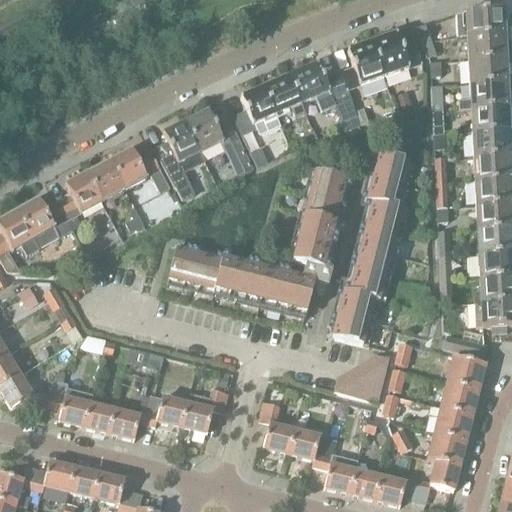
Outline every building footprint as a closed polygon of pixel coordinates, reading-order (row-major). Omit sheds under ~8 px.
[(466,41),(468,40),(503,38),(503,35),(502,29),(504,28),(503,18),(502,17),(502,13),(467,15),(467,16),(455,17),(456,39),(466,39),(466,41)] [(414,31),(420,48),(429,44),(423,28),(414,31)] [(370,47),(383,81),(407,72),(420,68),(414,50),(401,55),(395,38),(370,47)] [(503,42),(503,38),(468,40),(469,51),(466,51),(467,65),(469,65),(469,64),(504,62),(504,60),(504,53),(505,53),(504,42),(503,42)] [(420,48),(425,62),(434,58),(429,44),(420,48)] [(352,72),(339,76),(345,94),(383,81),(370,47),(346,55),(352,72)] [(48,55),(34,64),(40,73),(54,65),(48,55)] [(468,89),(470,89),(470,88),(505,87),(505,85),(505,78),(506,77),(506,67),(504,66),(504,62),(469,64),(469,65),(470,75),(467,76),(468,89)] [(439,66),(429,66),(430,80),(439,80),(439,66)] [(339,76),(338,76),(322,81),(316,68),(290,79),(302,106),(313,101),(319,115),(334,109),(342,134),(357,129),(353,115),(345,94),(339,76)] [(290,79),(265,90),(277,117),(290,112),(294,122),(303,118),(298,108),(302,106),(290,79)] [(458,114),(472,113),(472,112),(507,111),(507,108),(506,108),(506,102),(507,101),(507,91),(505,90),(505,87),(470,88),(470,89),(471,100),(469,100),(469,105),(457,105),(458,114)] [(245,115),(231,121),(237,137),(238,139),(243,137),(253,133),(251,129),(277,117),(265,90),(239,101),(245,115)] [(441,114),(440,90),(430,91),(431,107),(431,115),(441,114)] [(393,104),(396,114),(409,109),(406,99),(393,104)] [(459,138),(473,138),(473,137),(508,135),(508,133),(507,133),(507,126),(509,125),(508,115),(507,115),(507,111),(472,112),(472,113),(472,124),(470,124),(470,128),(458,128),(459,137),(459,138)] [(362,112),(353,115),(357,129),(366,126),(362,112)] [(431,115),(432,139),(442,139),(441,129),(442,129),(441,114),(431,115)] [(206,115),(184,125),(198,157),(220,147),(224,154),(234,174),(248,167),(227,122),(212,128),(206,115)] [(161,136),(168,150),(155,156),(164,173),(167,172),(171,180),(181,175),(177,167),(198,157),(184,125),(161,136)] [(315,146),(310,135),(302,139),(306,150),(315,146)] [(472,162),(474,162),(474,161),(509,160),(509,157),(508,150),(510,150),(509,139),(508,138),(508,137),(508,135),(473,137),(473,138),(474,148),(471,149),(472,162)] [(442,139),(432,139),(433,153),(442,153),(442,139)] [(148,156),(134,163),(129,153),(106,165),(122,194),(144,182),(144,181),(148,179),(158,197),(168,192),(148,156)] [(342,294),(330,341),(361,349),(372,304),(378,305),(401,211),(396,210),(407,165),(376,158),(364,205),(370,206),(347,295),(342,294)] [(473,187),(476,186),(476,185),(510,184),(510,181),(510,175),(511,174),(511,163),(509,163),(509,160),(474,161),(474,162),(475,173),(473,173),(473,187)] [(434,180),(434,188),(444,187),(444,179),(443,163),(433,164),(434,180)] [(122,194),(106,165),(84,177),(99,206),(122,194)] [(313,174),(290,267),(303,271),(300,285),(207,262),(174,253),(166,284),(207,295),(304,319),(312,289),(326,293),(330,277),(321,274),(344,182),(313,174)] [(63,189),(69,199),(54,207),(69,234),(78,229),(73,219),(78,216),(78,217),(99,206),(84,177),(63,189)] [(294,193),(296,186),(290,184),(288,191),(294,193)] [(475,211),(477,211),(477,210),(511,208),(511,206),(511,199),(511,198),(511,187),(510,187),(510,184),(476,185),(476,186),(476,197),(474,197),(475,211)] [(435,201),(435,213),(445,212),(445,201),(444,187),(434,188),(435,201)] [(69,234),(54,207),(42,213),(36,203),(15,215),(31,244),(36,253),(69,234)] [(476,235),(478,235),(478,234),(511,232),(511,211),(511,208),(477,210),(477,211),(477,221),(475,221),(476,235)] [(445,212),(435,213),(436,226),(446,226),(445,212)] [(6,257),(9,255),(10,255),(31,244),(15,215),(0,223),(0,267),(5,277),(19,277),(6,257)] [(128,235),(140,228),(136,219),(123,226),(128,235)] [(477,259),(479,259),(479,258),(511,256),(511,232),(478,234),(478,235),(479,245),(476,246),(477,258),(477,259)] [(437,250),(437,260),(447,260),(447,249),(446,236),(436,236),(437,250)] [(477,270),(478,283),(478,284),(481,284),(481,283),(511,281),(511,256),(479,258),(479,259),(480,270),(477,270)] [(438,274),(439,285),(449,285),(448,274),(447,260),(437,260),(438,274)] [(407,285),(408,280),(391,276),(390,281),(407,285)] [(479,295),(479,308),(511,305),(511,281),(481,283),(481,284),(481,295),(479,295)] [(449,285),(439,285),(439,308),(450,308),(449,285)] [(41,298),(46,307),(56,301),(51,292),(41,298)] [(27,293),(16,299),(24,314),(35,307),(27,293)] [(56,301),(46,307),(52,316),(61,310),(56,301)] [(511,305),(479,308),(481,331),(511,329),(511,305)] [(73,330),(68,322),(59,328),(64,336),(73,330)] [(462,334),(459,344),(478,349),(481,339),(462,334)] [(459,344),(444,340),(441,352),(482,362),(485,350),(478,349),(459,344)] [(113,349),(103,346),(100,358),(110,361),(113,349)] [(397,348),(392,368),(403,371),(408,351),(397,348)] [(162,361),(143,356),(140,370),(159,375),(162,361)] [(335,382),(332,396),(333,396),(333,395),(374,406),(374,407),(375,407),(376,406),(375,406),(385,364),(386,364),(387,363),(372,359),(335,382)] [(0,390),(17,380),(5,360),(0,362),(0,390)] [(482,370),(451,362),(444,388),(476,396),(482,370)] [(402,376),(391,374),(386,394),(397,397),(402,376)] [(59,375),(52,384),(61,387),(62,379),(62,376),(59,375)] [(225,390),(227,381),(220,379),(218,388),(225,390)] [(0,396),(10,413),(23,406),(30,402),(17,380),(0,390),(0,396)] [(59,415),(56,425),(81,431),(86,408),(88,409),(91,398),(64,392),(65,388),(61,387),(52,384),(51,384),(45,411),(59,415)] [(476,396),(444,388),(438,413),(470,421),(476,396)] [(220,418),(225,399),(209,394),(207,403),(206,406),(209,407),(207,414),(207,415),(210,415),(220,418)] [(36,397),(30,402),(23,406),(41,410),(44,399),(36,397)] [(185,409),(179,431),(204,438),(210,415),(207,415),(207,414),(209,407),(206,406),(207,403),(187,397),(185,409)] [(153,431),(154,425),(179,431),(185,409),(148,399),(143,417),(147,418),(144,429),(153,431)] [(385,399),(380,419),(391,422),(395,402),(385,399)] [(256,427),(267,429),(269,430),(271,422),(274,422),(276,411),(261,407),(256,427)] [(112,415),(88,409),(86,408),(81,431),(106,438),(112,415)] [(470,421),(438,413),(432,438),(463,446),(470,421)] [(133,440),(136,427),(137,421),(112,415),(106,438),(132,444),(133,440)] [(136,427),(144,429),(147,418),(143,417),(139,416),(137,421),(136,427)] [(365,423),(362,435),(372,437),(375,426),(365,423)] [(261,452),(285,458),(291,435),(269,430),(267,429),(261,452)] [(310,470),(318,472),(325,444),(291,435),(285,458),(311,465),(310,470)] [(400,435),(391,440),(400,457),(410,452),(400,435)] [(434,466),(457,471),(463,446),(432,438),(426,463),(434,466)] [(334,446),(325,444),(318,472),(327,474),(322,492),(346,498),(352,475),(354,476),(356,465),(331,459),(334,446)] [(45,475),(34,472),(29,492),(40,495),(41,490),(65,496),(71,472),(47,466),(45,475)] [(457,471),(434,466),(428,488),(428,490),(442,494),(451,496),(457,471)] [(24,470),(21,484),(19,488),(25,491),(29,492),(34,472),(24,470)] [(71,472),(65,496),(90,502),(96,479),(71,472)] [(346,498),(371,505),(377,481),(354,476),(352,475),(346,498)] [(21,484),(0,477),(0,504),(13,508),(25,511),(28,502),(16,499),(19,488),(21,484)] [(122,485),(96,479),(90,502),(115,509),(114,511),(125,511),(130,496),(120,493),(122,485)] [(398,511),(400,502),(412,505),(417,485),(403,482),(402,488),(377,481),(371,505),(398,511)] [(417,485),(412,505),(424,508),(428,490),(428,488),(417,485)] [(511,486),(508,486),(503,508),(511,510),(511,486)] [(136,511),(140,498),(130,496),(125,511),(136,511)]
